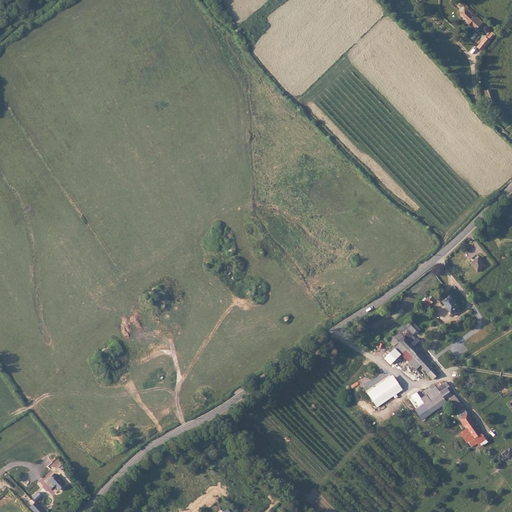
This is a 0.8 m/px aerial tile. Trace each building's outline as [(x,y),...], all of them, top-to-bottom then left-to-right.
[(465,7),(460,13),(468,20),(466,22),(471,26),(473,24),(476,27),(482,20),(479,17),(475,20),(474,18),(476,16),(465,7)] [(478,47),(483,51),(491,39),(487,37),(485,36),(478,47)] [(486,87),(480,89),(486,107),(492,105),(486,87)] [(480,263),(472,253),(466,258),(468,259),(464,262),(471,270),(480,263)] [(151,297),(157,308),(170,301),(164,289),(161,289),(161,292),(159,290),(155,290),(154,292),(154,294),(152,294),(151,297)] [(421,294),(424,297),(429,293),(426,289),(421,294)] [(452,311),(451,309),(449,307),(453,304),(444,292),(436,298),(448,314),(452,311)] [(421,294),(413,303),(417,307),(425,298),(424,297),(421,294)] [(401,319),(382,336),(408,365),(413,361),(421,370),(419,371),(427,379),(433,374),(418,357),(420,356),(414,350),(415,349),(411,344),(409,345),(406,341),(407,340),(410,337),(406,332),(410,329),(411,330),(414,327),(409,321),(406,324),(401,319)] [(98,358),(105,367),(117,358),(111,349),(108,348),(107,351),(104,350),(103,351),(101,353),(101,356),(98,356),(98,358)] [(437,390),(440,395),(448,390),(450,388),(447,383),(445,385),(437,389),(437,390)] [(431,413),(446,403),(440,395),(437,390),(437,389),(436,386),(435,386),(435,385),(424,391),(426,395),(421,398),(425,405),(426,405),(431,413)] [(440,395),(446,403),(454,398),(448,390),(440,395)] [(421,398),(417,391),(408,397),(417,410),(425,405),(421,398)] [(454,398),(446,403),(458,424),(467,418),(454,398)] [(417,410),(416,411),(421,419),(431,413),(426,405),(425,405),(417,410)] [(467,418),(458,424),(465,433),(473,428),(467,418)] [(114,438),(122,447),(126,445),(128,445),(131,442),(123,430),(120,430),(117,427),(114,430),(115,433),(114,438)] [(473,428),(465,433),(472,442),(479,438),(473,428)] [(472,442),(465,433),(459,437),(465,446),(471,442),(472,442)] [(479,438),(472,442),(476,446),(480,451),(485,447),(479,438)] [(511,449),(510,447),(498,457),(502,461),(511,452),(511,449)] [(54,469),(52,470),(60,480),(62,478),(54,469)] [(60,480),(52,470),(46,475),(50,479),(53,483),(55,486),(62,481),(60,480)]
